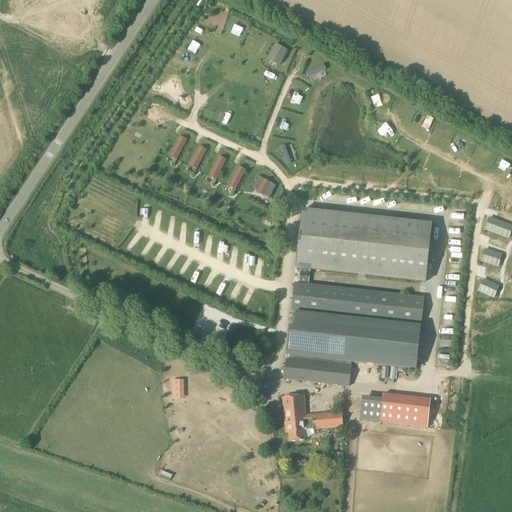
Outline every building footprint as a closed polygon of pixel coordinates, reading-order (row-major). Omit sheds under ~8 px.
[(45,0),(37,12),(87,46),(117,0),(45,0)] [(9,53),(59,87),(87,46),(37,12),(9,53)] [(323,65),(305,72),(308,78),(325,71),(323,65)] [(180,137),(169,157),(176,161),(187,140),(186,140),(180,137)] [(279,148),(285,166),(291,164),(285,146),(279,148)] [(189,167),(196,171),(206,151),(199,147),(189,167)] [(219,157),(208,178),(215,181),(226,161),(219,157)] [(228,188),(235,191),(245,171),(238,167),(228,188)] [(269,199),(276,187),(258,177),(251,190),(269,199)] [(302,210),(296,267),(300,268),(298,284),(308,285),(310,269),(425,282),(432,225),(302,210)] [(294,283),(290,312),(295,313),(420,327),(424,297),(308,285),(298,284),(294,283)] [(286,360),(284,380),(348,387),(351,363),(415,370),(420,327),(295,313),(293,328),(289,328),(286,356),(289,356),(289,360),(286,360)] [(248,351),(252,351),(254,348),(255,345),(254,341),(251,339),(247,340),(244,342),(243,346),(245,349),(248,351)] [(362,398),(359,421),(380,424),(391,425),(427,429),(431,400),(395,395),(383,394),(382,401),(362,398)] [(304,441),(303,431),(313,430),(343,428),(342,413),(305,416),(303,396),(282,398),(285,434),(288,434),(289,443),(304,441)] [(294,464),(297,466),(301,465),(303,463),(305,463),(305,459),(302,459),(300,457),(296,457),(293,460),(294,464)]
